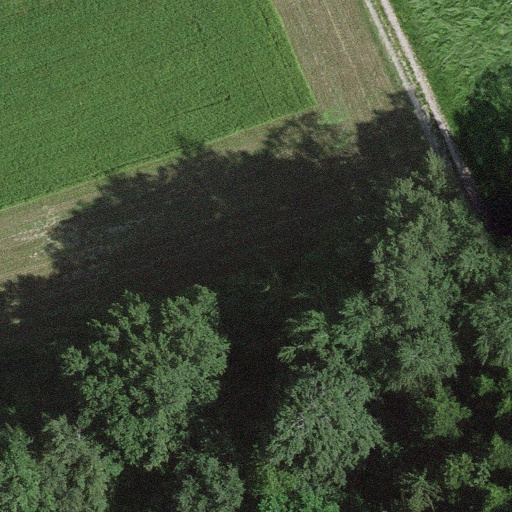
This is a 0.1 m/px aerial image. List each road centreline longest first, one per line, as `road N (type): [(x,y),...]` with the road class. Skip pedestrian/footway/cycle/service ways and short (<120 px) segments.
road 1 (track): [(371,0),(511,299)]
road 2 (track): [(511,424),(411,472),(378,511)]
